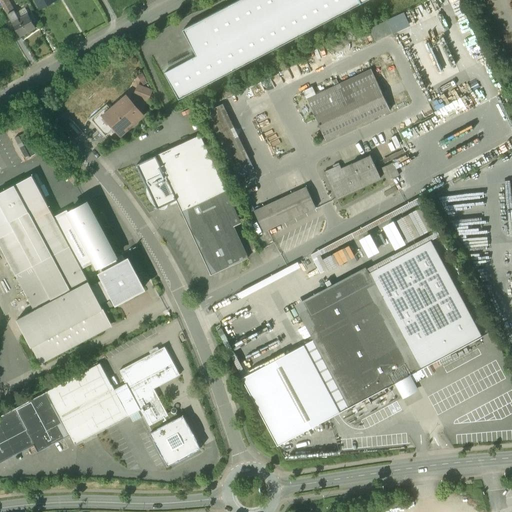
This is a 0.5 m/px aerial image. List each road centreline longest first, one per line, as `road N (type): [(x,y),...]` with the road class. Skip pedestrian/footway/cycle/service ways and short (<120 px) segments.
road 1 (unclassified): [(244,468),(206,353),(154,245),(63,134)]
road 2 (secondary): [(511,458),(274,489)]
road 3 (secondary): [(225,495),(0,510)]
road 4 (residential): [(180,0),(0,99)]
